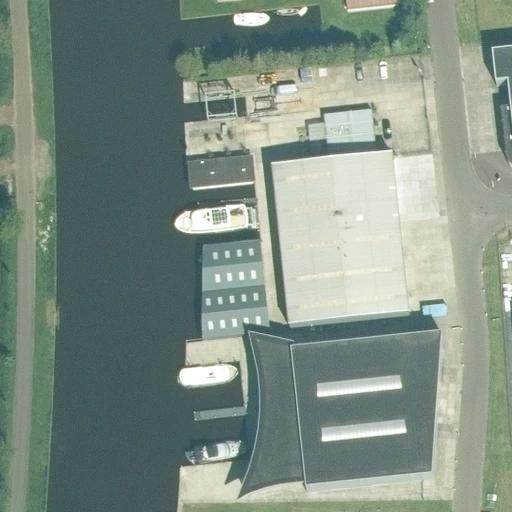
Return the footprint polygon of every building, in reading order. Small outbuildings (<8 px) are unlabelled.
[(395,0),(345,0),(347,14),(397,8),(395,0)] [(501,113),(506,161),(507,163),(507,165),(508,166),(509,168),(510,169),(511,170),(511,54),(492,57),(496,89),(508,88),(511,112),(501,113)] [(324,127),(308,129),(309,145),(326,143),(328,167),(377,162),(372,113),(323,119),(324,127)] [(273,172),(290,332),(409,319),(393,160),(377,162),(328,167),(273,172)] [(255,480),(248,498),(264,492),(278,489),(292,487),(306,486),(307,496),(434,482),(443,340),(293,356),(257,348),(264,380),(266,399),(266,419),(265,439),(261,459),(255,480)]
